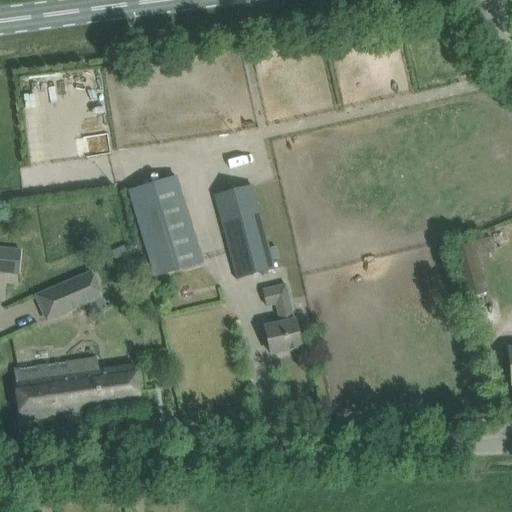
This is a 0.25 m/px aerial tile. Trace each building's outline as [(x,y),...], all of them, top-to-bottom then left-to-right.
[(130,192),(156,279),(202,265),(176,179),(130,192)] [(215,197),(238,279),(274,269),(271,260),(268,249),(251,187),(215,197)] [(125,245),(111,251),(114,259),(129,253),(125,245)] [(275,247),(268,249),(271,260),(278,259),(275,247)] [(2,249),(0,265),(0,273),(18,275),(20,250),(2,249)] [(35,296),(46,323),(103,299),(91,271),(35,296)] [(265,327),(267,335),(271,354),(301,348),(295,320),(294,320),(286,285),(263,290),(267,306),(276,304),(281,323),(265,327)] [(15,383),(18,402),(21,422),(140,405),(135,365),(99,370),(97,357),(38,366),(14,369),(16,383),(15,383)]
